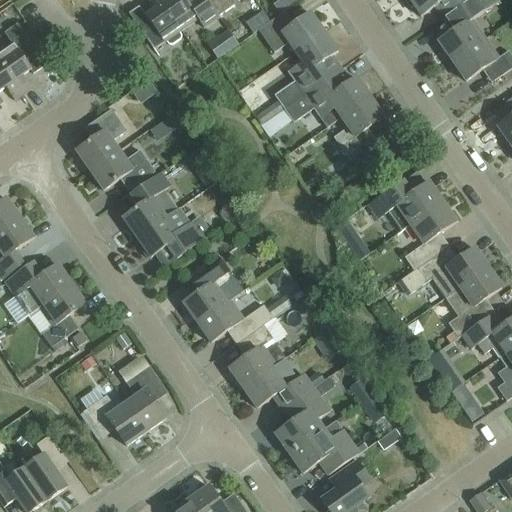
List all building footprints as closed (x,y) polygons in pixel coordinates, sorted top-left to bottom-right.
[(179,34),(182,32),(158,0),(146,0),(155,11),(146,18),(148,21),(138,28),(153,49),(163,42),(164,44),(166,43),(169,46),(173,46),(180,41),(182,37),(179,34)] [(219,18),(206,0),(195,0),(188,5),(184,0),(158,0),(182,32),(199,21),(204,28),(219,18)] [(206,0),(219,18),(234,7),(229,0),(206,0)] [(403,0),(410,10),(413,8),(421,18),(435,9),(443,21),(472,0),(403,0)] [(452,64),(485,41),(471,21),(499,2),(497,0),(472,0),(443,21),(452,34),(439,44),(452,64)] [(295,55),(324,34),(311,15),(290,29),(281,16),(258,32),(274,55),(288,45),(295,55)] [(0,53),(0,63),(23,96),(31,91),(22,78),(30,72),(33,76),(45,67),(17,26),(5,35),(12,45),(0,53)] [(229,31),(218,39),(228,52),(238,45),(229,31)] [(338,54),(324,34),(295,55),(302,65),(288,74),(295,84),(275,98),(284,111),(291,106),(331,78),(342,71),(333,58),(338,54)] [(485,41),(452,64),(466,83),(482,72),(491,85),(511,70),(511,57),(509,53),(498,60),(485,41)] [(0,92),(6,89),(15,102),(23,96),(0,63),(0,92)] [(291,106),(284,111),(294,124),(301,120),(314,111),(320,120),(327,130),(341,120),(370,100),(357,80),(351,84),(340,92),(331,78),(291,106)] [(511,149),(511,148),(511,99),(505,104),(511,114),(511,119),(498,129),(511,149)] [(370,100),(341,120),(348,130),(334,140),(350,163),(376,144),(367,131),(384,119),(370,100)] [(90,173),(119,153),(112,143),(126,133),(111,112),(85,130),(93,142),(76,153),(90,173)] [(182,125),(174,114),(162,123),(170,134),(182,125)] [(272,118),(262,125),(267,133),(269,137),(280,129),(272,118)] [(206,159),(200,150),(186,160),(196,174),(210,165),(206,159)] [(119,153),(90,173),(104,193),(120,181),(128,193),(155,174),(140,153),(126,163),(119,153)] [(137,240),(178,211),(164,192),(170,188),(160,175),(131,196),(140,209),(123,220),(137,240)] [(403,183),(369,207),(378,221),(388,214),(402,233),(443,204),(429,185),(412,196),(403,183)] [(0,234),(20,220),(7,201),(0,205),(0,234)] [(414,273),(449,249),(440,235),(456,224),(443,204),(410,227),(423,246),(405,259),(414,273)] [(178,211),(137,240),(143,249),(141,250),(147,260),(150,258),(151,260),(167,248),(176,261),(208,239),(199,225),(193,224),(189,227),(178,211)] [(0,234),(0,282),(0,283),(27,264),(18,252),(34,240),(20,220),(0,234)] [(414,273),(400,282),(411,296),(432,281),(445,300),(488,270),(475,250),(458,262),(449,249),(414,273)] [(200,294),(183,306),(197,325),(230,302),(240,295),(226,276),(230,273),(220,260),(191,281),(200,294)] [(42,279),(33,266),(6,285),(29,317),(32,315),(72,287),(58,267),(42,279)] [(256,304),(286,284),(274,267),(245,287),(256,304)] [(461,337),(495,314),(486,301),(502,290),(488,270),(445,300),(458,319),(448,326),(454,334),(459,340),(462,338),(461,337)] [(72,287),(39,310),(53,329),(43,336),(52,350),(78,331),(70,318),(86,306),(72,287)] [(237,346),(264,327),(273,321),(264,307),(243,321),(230,302),(197,325),(211,345),(227,333),(237,346)] [(0,332),(12,328),(7,314),(0,316),(0,332)] [(499,360),(511,351),(511,321),(504,328),(495,314),(461,337),(462,338),(471,351),(477,346),(484,356),(493,350),(499,360)] [(243,391),(276,368),(262,348),(273,341),(264,327),(237,346),(246,359),(229,371),(243,391)] [(326,361),(342,350),(328,331),(313,342),(326,361)] [(78,348),(87,342),(81,334),(73,340),(78,348)] [(447,339),(451,345),(459,340),(454,334),(447,339)] [(124,335),(116,341),(123,351),(131,345),(124,335)] [(429,360),(436,370),(438,372),(451,363),(443,351),(429,360)] [(511,351),(499,360),(506,370),(497,376),(504,385),(497,390),(507,403),(511,399),(511,351)] [(81,368),(90,386),(103,380),(94,362),(81,368)] [(126,406),(146,434),(166,421),(155,404),(168,395),(149,368),(126,385),(136,399),(126,406)] [(283,378),(276,368),(243,391),(257,410),(273,399),(282,412),(313,390),(307,382),(303,377),(298,381),(292,372),(283,378)] [(318,373),(307,382),(313,390),(325,382),(318,373)] [(313,390),(282,412),(292,425),(275,437),(289,456),(324,432),(317,422),(329,413),(319,399),(335,388),(329,379),(325,382),(313,390)] [(454,406),(472,394),(463,381),(445,394),(454,406)] [(146,434),(126,406),(117,412),(107,398),(83,414),(102,441),(115,432),(127,448),(146,434)] [(478,407),(467,414),(472,422),(483,415),(478,407)] [(324,432),(289,456),(303,476),(319,464),(329,477),(359,456),(336,423),(324,432)] [(25,470),(47,503),(67,489),(53,469),(66,460),(50,437),(37,447),(44,457),(25,470)] [(357,462),(328,483),(335,493),(322,502),(328,511),(363,511),(364,508),(361,505),(368,499),(361,489),(371,483),(357,462)] [(0,504),(4,510),(17,501),(24,511),(34,511),(47,503),(25,470),(10,480),(0,465),(0,504)] [(511,474),(499,483),(511,500),(511,498),(511,474)] [(190,502),(196,511),(245,511),(234,495),(220,504),(209,488),(190,502)] [(476,511),(487,511),(490,510),(481,496),(470,503),(476,511)] [(196,511),(190,502),(174,511),(196,511)]
